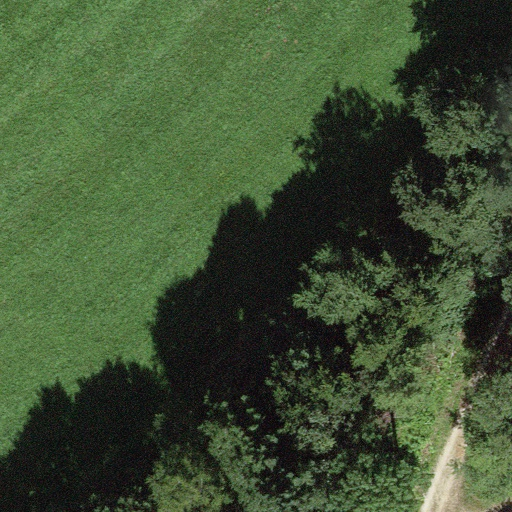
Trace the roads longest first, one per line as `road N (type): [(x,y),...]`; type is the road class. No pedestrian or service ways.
road 1 (track): [(511,112),(324,294),(77,511)]
road 2 (track): [(511,303),(440,511)]
